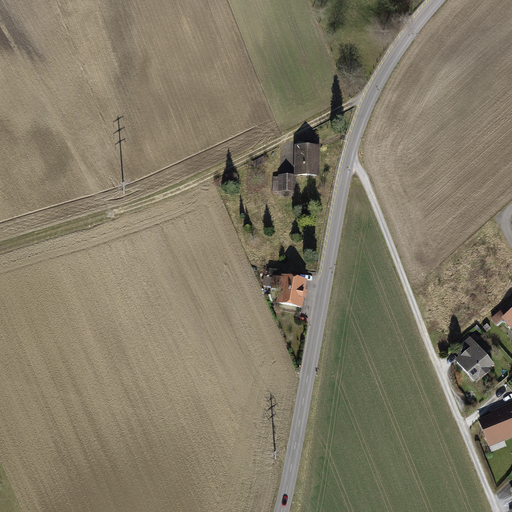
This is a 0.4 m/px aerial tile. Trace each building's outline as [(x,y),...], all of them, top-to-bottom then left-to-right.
[(316,180),(317,147),(294,147),(293,179),(316,180)] [(295,194),(296,182),(273,182),(273,193),(295,194)] [(298,311),(304,282),(275,277),(270,306),(298,311)] [(511,306),(498,318),(511,336),(511,306)] [(490,366),(470,343),(449,361),(468,384),(490,366)] [(511,404),(477,418),(485,438),(511,427),(511,404)]
